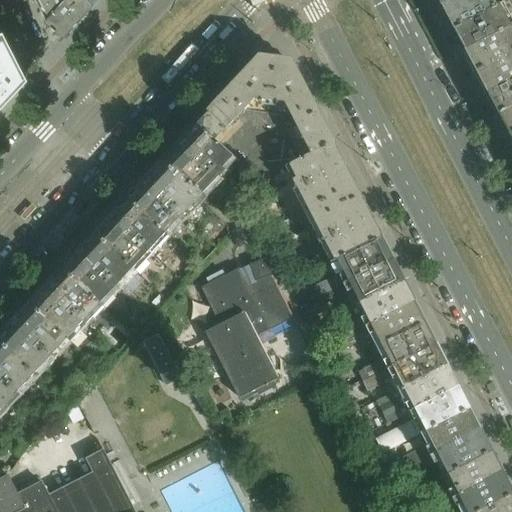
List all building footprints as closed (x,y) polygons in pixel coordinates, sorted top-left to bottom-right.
[(33,0),(45,21),(65,1),(64,0),(33,0)] [(84,0),(64,0),(65,1),(45,21),(42,23),(61,40),(92,7),(84,0)] [(455,0),(442,7),(454,30),(497,8),(492,0),(486,4),(484,0),(455,0)] [(465,51),(511,27),(511,18),(505,4),(497,8),(454,30),(465,51)] [(476,73),(511,54),(511,27),(465,51),(476,73)] [(0,105),(22,82),(0,39),(0,105)] [(487,94),(511,81),(511,54),(476,73),(487,94)] [(291,63),(276,61),(261,59),(230,92),(252,113),(284,118),(278,173),(286,168),(297,189),(294,191),(305,213),(355,187),(291,63)] [(511,81),(487,94),(498,115),(511,107),(511,81)] [(230,92),(199,125),(234,158),(244,168),(278,173),(284,118),(252,113),(230,92)] [(511,107),(498,115),(509,135),(511,133),(511,107)] [(199,125),(183,143),(220,178),(227,171),(225,168),(234,158),(199,125)] [(183,143),(166,161),(207,199),(224,181),(220,178),(183,143)] [(207,199),(166,161),(146,183),(187,221),(207,199)] [(146,183),(130,200),(171,238),(187,221),(146,183)] [(355,187),(305,213),(309,222),(360,196),(355,187)] [(360,196),(309,222),(320,243),(370,217),(360,196)] [(130,200),(113,218),(155,256),(171,238),(130,200)] [(370,217),(320,243),(331,265),(333,264),(336,262),(381,239),(370,217)] [(113,218),(97,235),(138,274),(155,256),(113,218)] [(97,235),(80,253),(121,292),(138,274),(97,235)] [(320,297),(392,260),(381,239),(336,262),(333,264),(339,275),(330,279),(315,287),(320,297)] [(80,253),(64,271),(105,309),(121,292),(80,253)] [(295,319),(273,277),(281,274),(275,256),(250,265),(250,266),(240,271),(239,269),(202,288),(222,325),(207,332),(242,399),(259,391),(261,396),(278,387),(276,382),(280,379),(258,337),(295,319)] [(355,306),(403,281),(392,260),(320,297),(325,306),(346,296),(345,294),(348,292),(355,306)] [(64,271),(48,288),(89,326),(105,309),(64,271)] [(342,340),(415,303),(403,281),(355,306),(362,320),(359,321),(358,320),(337,331),(342,340)] [(48,288),(31,306),(73,344),(89,326),(48,288)] [(378,349),(426,325),(415,303),(342,340),(347,350),(368,339),(367,338),(371,336),(378,349)] [(31,306),(15,323),(56,362),(73,344),(31,306)] [(151,319),(150,318),(145,314),(137,323),(143,328),(151,319)] [(15,323),(0,339),(0,342),(40,379),(56,362),(15,323)] [(364,383),(437,346),(426,325),(378,349),(385,363),(380,365),(380,363),(359,373),(364,383)] [(0,342),(0,375),(24,397),(40,379),(0,342)] [(392,395),(448,367),(437,346),(364,383),(369,392),(386,383),(392,395)] [(394,422),(411,413),(459,389),(448,367),(392,395),(361,410),(373,432),(394,422)] [(0,375),(0,406),(8,414),(24,397),(0,375)] [(422,434),(469,409),(459,389),(411,413),(415,421),(377,440),(382,450),(384,454),(393,449),(422,434)] [(409,470),(482,433),(469,409),(422,434),(429,448),(424,451),(423,449),(404,458),(409,470)] [(37,437),(49,424),(42,418),(30,431),(37,437)] [(444,478),(492,454),(482,433),(409,470),(413,478),(433,468),(432,466),(436,464),(444,478)] [(20,446),(14,453),(20,459),(34,443),(26,435),(17,444),(20,446)] [(135,511),(133,508),(118,478),(104,451),(87,460),(95,473),(50,497),(43,483),(18,495),(10,479),(0,483),(0,511),(135,511)] [(420,511),(428,511),(431,511),(503,475),(492,454),(444,478),(450,491),(446,493),(445,491),(443,492),(438,483),(412,497),(420,511)] [(461,511),(483,511),(511,497),(511,492),(503,475),(431,511),(452,511),(455,511),(454,508),(458,506),(461,511)] [(511,511),(511,497),(483,511),(511,511)]
